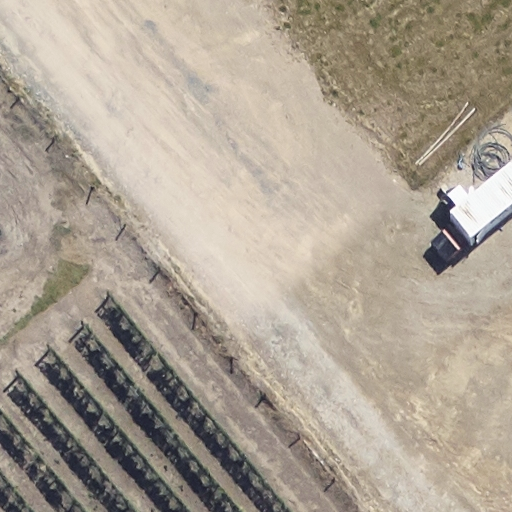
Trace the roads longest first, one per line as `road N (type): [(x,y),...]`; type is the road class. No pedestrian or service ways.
road 1 (tertiary): [(457,511),(42,0)]
road 2 (unknown): [(511,319),(391,432)]
